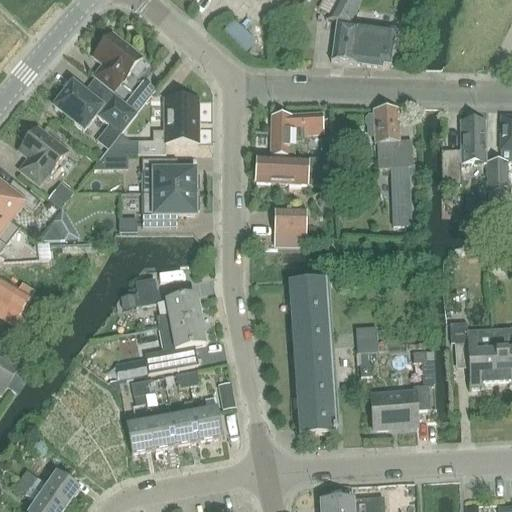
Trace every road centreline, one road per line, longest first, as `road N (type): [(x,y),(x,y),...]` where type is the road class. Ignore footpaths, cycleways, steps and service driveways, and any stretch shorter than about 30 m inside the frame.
road 1 (residential): [(264,475),(232,307),(229,85)]
road 2 (residential): [(511,94),(229,85)]
road 3 (residential): [(264,475),(511,460)]
road 4 (residential): [(109,511),(264,475)]
road 5 (tertiary): [(0,106),(89,0)]
road 6 (residential): [(229,85),(137,0)]
